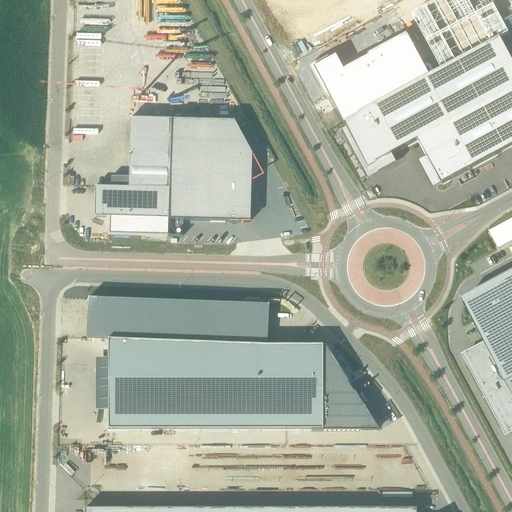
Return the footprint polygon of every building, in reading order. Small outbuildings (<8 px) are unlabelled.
[(438,0),(410,16),(425,43),(493,7),(489,0),(438,0)] [(495,6),(427,43),(442,70),(501,39),(510,34),(506,26),(506,27),(495,6)] [(327,58),(309,68),(326,101),(329,100),(342,124),(431,76),(408,35),(338,73),(331,59),(335,57),(334,57),(328,60),(327,58)] [(442,70),(342,125),(344,129),(366,170),(371,178),(398,164),(393,155),(419,141),(428,157),(419,162),(434,190),(442,185),(511,147),(511,59),(501,39),(442,70)] [(168,220),(168,228),(183,228),(183,222),(240,223),(240,224),(243,224),(243,223),(249,223),(249,217),(250,217),(250,215),(251,156),(233,122),(171,120),(170,159),(169,189),(168,220)] [(111,177),(111,188),(128,188),(169,189),(170,159),(129,157),(128,178),(111,177)] [(95,187),(95,192),(100,192),(100,207),(100,208),(96,208),(96,218),(106,218),(109,218),(109,235),(167,237),(168,228),(168,220),(169,189),(128,188),(111,188),(95,187)] [(511,280),(465,306),(485,344),(470,352),(471,353),(467,355),(511,430),(511,280)] [(87,299),(86,339),(266,346),(268,306),(87,299)] [(107,340),(107,431),(311,431),(311,432),(360,432),(360,431),(375,431),(376,431),(371,422),(359,403),(354,396),(355,395),(353,392),(352,393),(347,384),(347,383),(346,381),(345,381),(340,374),(324,348),(323,346),(321,346),(321,345),(311,345),(311,346),(296,346),(266,346),(107,340)]
